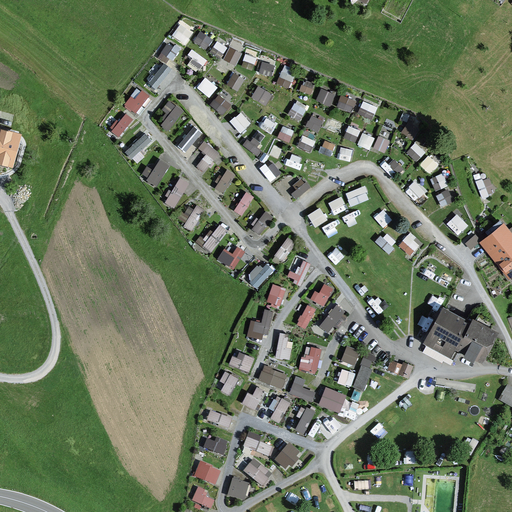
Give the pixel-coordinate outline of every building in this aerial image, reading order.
[(173,35),(187,44),(195,32),(181,23),(173,35)] [(207,49),(214,39),(201,30),(194,40),(207,49)] [(169,40),(158,57),(170,64),(180,47),(169,40)] [(216,41),(213,51),(224,55),(227,44),(216,41)] [(223,58),(236,65),(243,52),(230,45),(223,58)] [(196,49),(187,59),(200,69),(208,60),(196,49)] [(255,66),(257,57),(246,54),(244,63),(255,66)] [(262,61),(261,73),(273,75),(275,63),(262,61)] [(277,83),(290,88),(297,69),(284,64),(277,83)] [(232,72),(228,85),(241,89),(245,76),(232,72)] [(210,96),(218,86),(206,76),(197,86),(210,96)] [(301,91),(314,93),(315,82),(302,80),(301,91)] [(252,96),(267,105),(274,93),(259,85),(252,96)] [(322,87),(317,100),(332,106),(337,94),(322,87)] [(137,98),(132,94),(125,105),(137,113),(151,94),(143,88),(137,98)] [(223,114),(232,104),(220,92),(210,103),(223,114)] [(338,107),(352,112),(357,99),(342,94),(338,107)] [(169,130),(185,111),(171,98),(162,108),(169,114),(161,123),(169,130)] [(373,120),(379,106),(364,100),(358,114),(373,120)] [(288,114),(300,120),(307,108),(295,102),(288,114)] [(121,137),(135,118),(126,111),(112,130),(121,137)] [(242,111),(231,120),(241,132),(252,123),(242,111)] [(312,114),(306,125),(318,132),(324,121),(312,114)] [(266,116),(259,125),(269,132),(276,123),(266,116)] [(327,128),(338,133),(343,122),(332,117),(327,128)] [(414,140),(422,129),(410,121),(402,132),(414,140)] [(186,151),(204,132),(196,125),(178,143),(186,151)] [(278,136),(289,142),(295,130),(284,125),(278,136)] [(349,125),(345,137),(357,142),(361,130),(349,125)] [(0,132),(0,152),(11,156),(17,137),(0,132)] [(147,132),(126,150),(133,158),(154,140),(147,132)] [(364,132),(358,144),(370,149),(375,138),(364,132)] [(302,135),(299,146),(313,150),(316,139),(302,135)] [(373,148),(385,153),(391,141),(379,135),(373,148)] [(252,136),(245,144),(258,155),(265,148),(252,136)] [(324,140),(321,152),(333,155),(336,143),(324,140)] [(198,167),(209,171),(219,148),(203,141),(200,149),(205,151),(198,167)] [(408,153),(418,162),(427,152),(417,143),(408,153)] [(338,158),(352,161),(354,148),(341,146),(338,158)] [(430,155),(420,165),(430,175),(440,165),(430,155)] [(394,157),(383,166),(394,177),(404,169),(394,157)] [(154,168),(148,165),(141,175),(158,185),(170,164),(160,158),(154,168)] [(271,181),(283,173),(272,158),(261,166),(271,181)] [(308,160),(305,172),(320,175),(322,163),(308,160)] [(225,192),(236,173),(227,168),(216,187),(225,192)] [(432,178),(437,190),(450,185),(444,172),(432,178)] [(477,181),(483,198),(497,193),(490,175),(477,181)] [(176,207),(190,181),(179,176),(166,202),(176,207)] [(406,189),(416,200),(426,191),(416,180),(406,189)] [(346,192),(351,206),(371,198),(366,185),(346,192)] [(450,188),(437,194),(442,206),(455,200),(450,188)] [(244,215),(255,195),(246,190),(234,210),(244,215)] [(343,195),(329,201),(334,214),(348,208),(343,195)] [(194,228),(203,209),(188,202),(179,220),(194,228)] [(321,206),(308,214),(316,226),(329,218),(321,206)] [(374,213),(380,225),(392,220),(386,207),(374,213)] [(458,213),(448,223),(460,235),(470,225),(458,213)] [(214,252),(227,228),(219,223),(214,232),(207,228),(198,244),(214,252)] [(493,237),(486,243),(497,256),(511,244),(511,232),(508,235),(499,224),(489,232),(493,237)] [(389,252),(398,242),(386,231),(377,241),(389,252)] [(399,246),(412,255),(422,242),(409,233),(399,246)] [(478,234),(466,240),(470,248),(482,242),(478,234)] [(287,235),(273,260),(282,265),(296,241),(287,235)] [(511,244),(497,256),(503,264),(501,266),(511,279),(511,278),(511,244)] [(238,245),(233,252),(226,247),(218,258),(233,269),(247,251),(238,245)] [(291,277),(300,283),(313,264),(304,258),(291,277)] [(248,280),(259,288),(274,267),(267,262),(263,268),(259,264),(248,280)] [(274,283),(267,299),(281,304),(287,288),(274,283)] [(315,289),(311,298),(325,305),(334,287),(325,283),(321,292),(315,289)] [(377,295),(370,302),(380,312),(387,304),(377,295)] [(297,323),(307,328),(318,308),(308,303),(297,323)] [(338,303),(320,324),(329,331),(347,311),(338,303)] [(262,321),(252,318),(248,335),(266,339),(274,309),(265,307),(262,321)] [(453,345),(455,341),(462,344),(472,325),(445,310),(428,341),(449,353),(447,356),(454,360),(456,359),(460,352),(460,349),(453,345)] [(495,323),(479,314),(472,325),(462,344),(460,348),(466,351),(465,352),(466,352),(464,355),(467,357),(469,353),(479,358),(494,331),(491,330),(495,323)] [(288,359),(293,334),(281,331),(276,357),(288,359)] [(342,360),(357,365),(362,349),(347,344),(342,360)] [(302,353),(300,369),(319,372),(323,347),(312,345),(311,354),(302,353)] [(250,371),(255,357),(234,350),(229,364),(250,371)] [(373,366),(376,354),(366,351),(363,363),(373,366)] [(392,362),(389,369),(398,373),(401,366),(392,362)] [(284,387),(289,372),(264,364),(259,380),(284,387)] [(362,365),(355,386),(363,389),(371,368),(362,365)] [(352,386),(356,372),(342,368),(338,382),(352,386)] [(225,369),(217,387),(232,394),(240,377),(225,369)] [(313,401),(317,392),(303,386),(307,379),(297,375),(290,391),(313,401)] [(256,410),(267,390),(258,386),(254,394),(248,391),(242,402),(256,410)] [(511,389),(507,386),(500,399),(506,403),(511,392),(511,389)] [(336,410),(342,395),(327,388),(321,403),(336,410)] [(278,394),(270,406),(275,410),(271,417),(279,423),(292,402),(278,394)] [(306,433),(316,410),(307,406),(296,428),(306,433)] [(208,420),(230,428),(233,418),(212,409),(208,420)] [(330,416),(318,431),(328,438),(340,423),(330,416)] [(260,441),(262,436),(250,431),(244,446),(269,456),(274,446),(260,441)] [(227,453),(229,440),(218,438),(217,441),(206,439),(204,450),(227,453)] [(287,470),(303,454),(291,442),(275,459),(287,470)] [(254,458),(244,471),(263,485),(273,472),(254,458)] [(217,484),(222,469),(199,461),(194,476),(217,484)] [(246,500),(251,483),(234,478),(228,494),(246,500)] [(206,495),(209,490),(199,486),(192,500),(212,509),(216,499),(206,495)]
